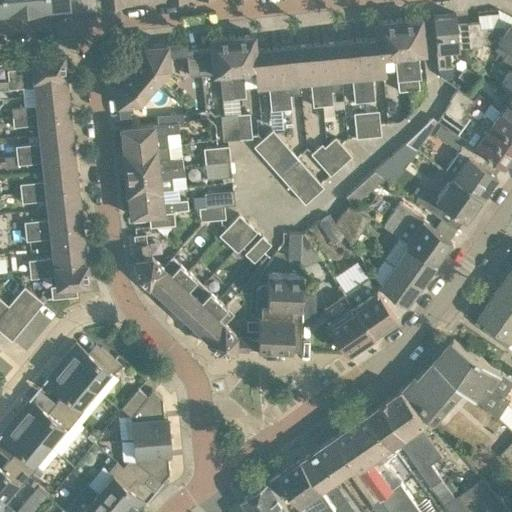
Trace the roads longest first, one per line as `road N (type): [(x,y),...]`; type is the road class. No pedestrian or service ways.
road 1 (residential): [(207,480),(373,376),(511,203)]
road 2 (residential): [(121,296),(85,23)]
road 3 (residential): [(331,0),(85,23)]
road 4 (residential): [(207,480),(194,380),(121,296)]
road 5 (residential): [(0,404),(67,323),(121,296)]
